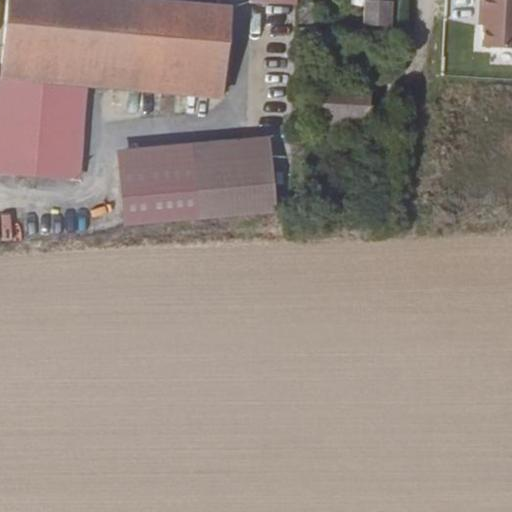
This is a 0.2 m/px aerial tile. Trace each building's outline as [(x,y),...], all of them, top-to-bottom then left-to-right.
[(131,89),(136,0),(4,0),(0,71),(0,159),(76,165),(84,86),(131,89)] [(226,5),(163,0),(136,0),(131,89),(221,97),(226,5)] [(511,51),(511,0),(478,0),(477,14),(481,14),(480,51),(511,51)] [(386,29),(385,8),(360,8),(360,27),(386,29)] [(366,131),(367,89),(312,86),(311,129),(366,131)] [(273,214),(264,141),(111,157),(121,230),(273,214)] [(10,214),(0,216),(0,237),(15,234),(10,214)]
